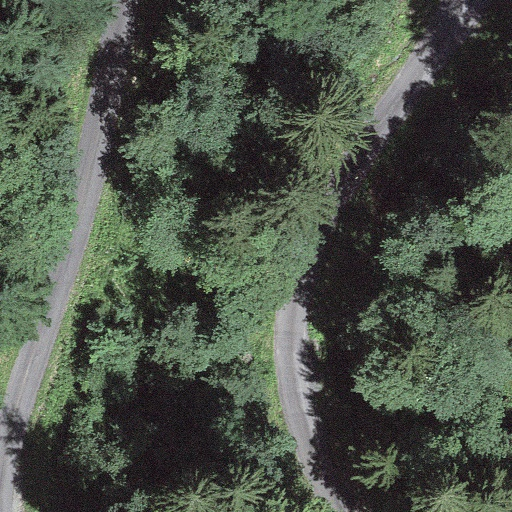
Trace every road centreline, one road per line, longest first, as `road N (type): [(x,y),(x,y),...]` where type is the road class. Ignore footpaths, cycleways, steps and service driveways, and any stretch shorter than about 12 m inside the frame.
road 1 (track): [(463,0),(429,66),(328,199),(304,254),(291,369),(318,468),(347,511)]
road 2 (track): [(1,511),(22,392),(126,0)]
